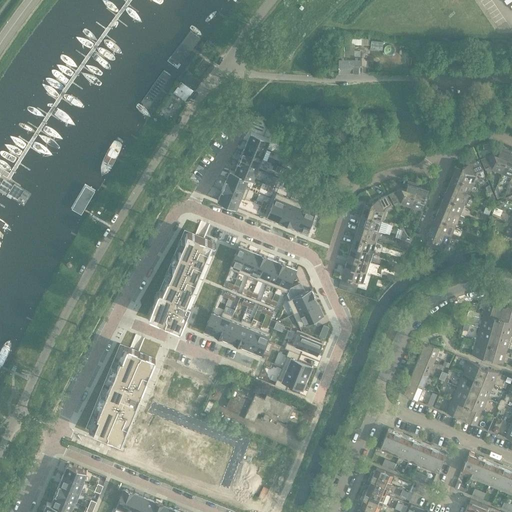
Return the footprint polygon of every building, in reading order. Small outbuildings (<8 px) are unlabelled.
[(189,29),(167,61),(178,69),(200,37),(189,29)] [(349,72),(349,47),(344,47),(344,56),(338,56),(338,72),(349,72)] [(349,47),(349,72),(359,72),(359,56),(354,56),(354,49),(351,49),(351,47),(349,47)] [(162,69),(140,103),(149,108),(171,75),(162,69)] [(189,86),(188,86),(193,90),(201,80),(196,76),(189,86)] [(181,81),(173,92),(185,101),(193,90),(188,86),(181,81)] [(263,134),(259,143),(277,151),(281,141),(263,134)] [(259,143),(254,153),(273,161),(277,151),(259,143)] [(494,153),(480,158),(485,170),(488,168),(501,174),(509,153),(510,154),(511,151),(500,147),(497,155),(495,156),(494,153)] [(254,153),(250,163),(269,171),(273,161),(254,153)] [(503,175),(511,178),(511,175),(511,154),(510,154),(509,153),(501,174),(500,176),(502,177),(503,175)] [(462,166),(463,169),(465,172),(475,176),(477,173),(482,171),(478,159),(462,166)] [(250,163),(246,173),(260,179),(264,181),(269,171),(250,163)] [(449,177),(451,177),(472,185),(475,176),(465,172),(463,169),(461,169),(453,166),(449,177)] [(241,171),(238,181),(256,189),(260,179),(246,173),(241,171)] [(2,175),(0,177),(0,191),(23,205),(30,193),(2,175)] [(447,187),(469,196),(470,194),(468,193),(472,185),(451,177),(447,187)] [(417,186),(418,184),(407,180),(405,188),(402,190),(401,187),(388,194),(394,204),(397,203),(411,207),(417,186)] [(238,181),(233,191),(252,199),(256,189),(238,181)] [(417,186),(411,207),(410,209),(412,210),(413,208),(421,211),(428,190),(417,186)] [(443,197),(463,205),(467,198),(468,198),(469,196),(447,187),(443,197)] [(233,191),(229,202),(248,209),(252,199),(233,191)] [(276,193),(266,217),(280,223),(290,198),(276,193)] [(374,208),(385,212),(386,208),(391,205),(386,195),(371,203),(374,208)] [(439,207),(461,216),(462,213),(460,213),(463,205),(443,197),(439,207)] [(290,198),(280,223),(293,228),(302,208),(304,204),(290,198)] [(382,221),(385,212),(374,208),(371,203),(372,205),(370,206),(362,204),(359,215),(361,215),(382,221)] [(435,217),(455,225),(458,218),(460,218),(461,216),(439,207),(435,217)] [(495,207),(493,213),(500,216),(502,210),(500,209),(495,207)] [(302,208),(293,228),(307,234),(315,214),(302,208)] [(361,215),(357,225),(380,232),(381,230),(379,229),(382,222),(382,221),(361,215)] [(431,227),(453,236),(456,237),(457,235),(452,233),(455,225),(435,217),(431,227)] [(357,225),(354,235),(375,242),(378,234),(380,235),(380,232),(357,225)] [(431,227),(426,237),(428,238),(427,241),(426,242),(431,244),(430,245),(441,250),(444,251),(447,246),(450,238),(452,238),(455,239),(456,237),(453,236),(431,227)] [(159,290),(149,316),(180,329),(191,303),(187,302),(212,241),(188,231),(184,240),(181,246),(178,255),(175,261),(171,270),(163,292),(159,290)] [(354,235),(351,246),(374,253),(375,250),(373,250),(375,242),(354,235)] [(236,251),(229,268),(239,272),(249,249),(239,245),(236,251)] [(348,256),(369,263),(371,254),(373,255),(374,253),(351,246),(348,256)] [(249,249),(239,272),(249,276),(258,253),(249,249)] [(258,253),(249,276),(258,280),(267,257),(258,253)] [(344,266),(367,273),(368,271),(366,270),(369,263),(348,256),(344,266)] [(267,257),(258,280),(268,284),(277,260),(267,257)] [(277,260),(268,284),(277,287),(286,264),(277,260)] [(286,264),(277,287),(287,291),(296,268),(286,264)] [(367,273),(344,266),(341,277),(362,283),(365,275),(367,276),(367,273)] [(290,287),(287,294),(289,299),(305,292),(301,282),(290,287)] [(348,282),(346,288),(353,291),(355,285),(348,282)] [(311,289),(287,301),(293,314),(318,303),(311,289)] [(471,354),(483,358),(485,356),(489,357),(491,360),(502,363),(511,328),(511,306),(506,305),(504,306),(499,304),(498,303),(487,299),(471,354)] [(318,303),(293,314),(300,327),(324,316),(318,303)] [(211,312),(204,330),(214,335),(223,311),(221,315),(211,312)] [(223,311),(214,335),(223,338),(233,315),(223,311)] [(233,315),(223,338),(233,342),(242,319),(241,321),(237,319),(232,317),(233,315)] [(242,319),(233,342),(242,346),(252,323),(242,319)] [(276,322),(274,328),(282,331),(284,326),(276,322)] [(252,323),(242,346),(252,350),(260,329),(258,328),(251,325),(252,323)] [(323,325),(320,332),(326,335),(329,327),(323,325)] [(260,329),(252,350),(261,354),(270,333),(260,329)] [(287,341),(284,348),(289,350),(301,354),(303,349),(317,354),(322,342),(296,332),(291,343),(287,341)] [(2,344),(0,348),(0,369),(1,368),(11,347),(12,341),(9,339),(2,344)] [(423,343),(418,355),(434,361),(439,348),(428,343),(426,344),(423,343)] [(99,417),(93,431),(121,443),(136,405),(137,405),(141,396),(140,396),(155,358),(128,347),(122,360),(120,360),(112,380),(106,396),(97,417),(99,417)] [(289,350),(282,367),(307,378),(312,366),(298,360),(301,354),(289,350)] [(413,368),(428,374),(434,361),(418,355),(413,368)] [(447,412),(458,417),(460,416),(464,418),(465,420),(476,425),(498,372),(487,368),(484,369),(480,367),(479,365),(468,360),(447,412)] [(282,367),(275,384),(286,389),(289,383),(302,389),(307,378),(282,367)] [(408,381),(423,387),(428,374),(413,368),(408,381)] [(174,374),(166,393),(177,397),(184,379),(174,374)] [(184,379),(177,397),(187,402),(194,383),(184,379)] [(423,387),(408,381),(403,392),(405,393),(406,396),(417,400),(423,387)] [(194,383),(187,402),(197,406),(204,387),(194,383)] [(204,387),(197,406),(207,410),(214,391),(204,387)] [(214,391),(207,410),(216,414),(225,395),(214,391)] [(225,395),(216,414),(227,418),(234,399),(225,395)] [(234,399),(227,418),(237,423),(245,403),(234,399)] [(497,407),(498,409),(501,410),(503,410),(506,402),(506,401),(502,399),(500,400),(497,407)] [(260,418),(257,426),(268,429),(270,424),(286,430),(291,419),(270,410),(266,420),(260,418)] [(491,415),(485,428),(490,431),(496,418),(491,415)] [(257,426),(254,433),(259,435),(256,445),(277,454),(281,442),(266,436),(268,429),(257,426)] [(392,431),(387,429),(380,447),(437,471),(444,453),(440,451),(440,449),(431,445),(430,447),(421,443),(421,441),(412,437),(411,439),(402,435),(402,433),(393,429),(392,431)] [(150,435),(142,454),(152,458),(160,439),(150,435)] [(160,439),(152,458),(162,462),(170,444),(160,439)] [(170,444),(162,462),(172,466),(180,447),(170,444)] [(246,453),(243,460),(254,465),(256,459),(272,465),(277,454),(256,445),(252,455),(246,453)] [(180,447),(172,466),(182,470),(190,452),(180,447)] [(511,491),(511,471),(511,468),(502,464),(501,467),(492,463),(493,461),(483,457),(482,459),(473,455),(474,453),(469,451),(468,453),(460,470),(511,491)] [(190,452),(182,470),(192,474),(199,456),(190,452)] [(199,456),(192,474),(202,479),(210,460),(199,456)] [(382,466),(393,470),(396,463),(385,459),(382,466)] [(210,460),(202,479),(213,483),(220,464),(210,460)] [(243,460),(240,468),(246,470),(242,480),(263,488),(267,477),(252,470),(254,465),(243,460)] [(67,463),(63,473),(82,481),(86,471),(67,463)] [(369,476),(371,476),(389,484),(389,483),(393,474),(375,467),(373,472),(371,471),(369,476)] [(412,478),(423,483),(426,475),(414,471),(412,478)] [(63,473),(59,483),(80,492),(84,482),(82,481),(63,473)] [(389,484),(371,476),(369,476),(367,481),(369,482),(367,486),(385,494),(389,484)] [(242,480),(237,491),(258,500),(263,488),(242,480)] [(59,483),(55,493),(76,502),(80,492),(59,483)] [(363,490),(361,495),(381,503),(385,494),(367,486),(366,491),(363,490)] [(123,489),(115,508),(123,511),(125,511),(133,493),(123,489)] [(473,489),(470,496),(482,500),(485,493),(473,489)] [(55,493),(51,503),(67,510),(70,511),(74,502),(76,503),(76,502),(55,493)] [(125,511),(137,511),(143,497),(133,493),(125,511)] [(359,506),(364,508),(364,507),(375,511),(377,511),(378,511),(381,503),(361,495),(359,499),(362,500),(359,506)] [(143,497),(137,511),(148,511),(153,501),(143,497)] [(463,507),(474,511),(484,511),(487,505),(470,498),(467,503),(465,503),(463,507)] [(91,499),(88,505),(94,508),(96,502),(91,499)] [(153,501),(148,511),(160,511),(163,505),(153,501)] [(511,504),(503,501),(500,508),(510,511),(511,511),(511,504)] [(47,502),(43,511),(66,511),(67,510),(51,503),(47,502)]
